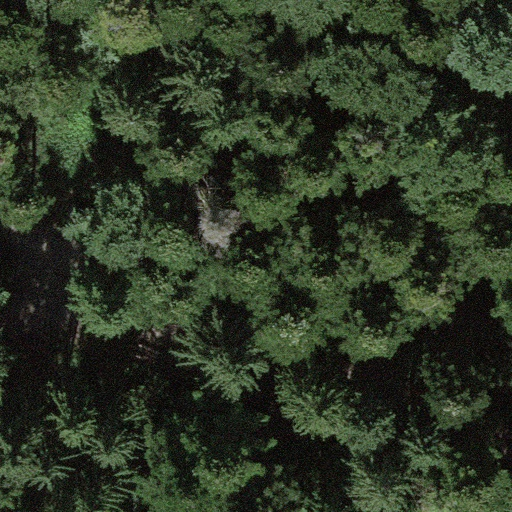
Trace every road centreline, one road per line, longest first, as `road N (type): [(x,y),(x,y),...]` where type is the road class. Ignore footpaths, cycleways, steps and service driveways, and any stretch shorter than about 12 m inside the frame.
road 1 (track): [(511,384),(0,172)]
road 2 (track): [(284,290),(0,355)]
